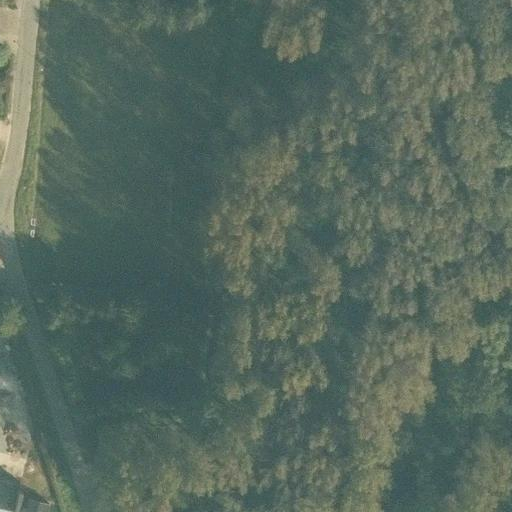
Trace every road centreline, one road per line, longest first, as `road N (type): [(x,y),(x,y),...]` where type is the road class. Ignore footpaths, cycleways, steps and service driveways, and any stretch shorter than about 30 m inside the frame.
road 1 (track): [(344,511),(377,456),(376,404),(391,370),(462,335),(511,336)]
road 2 (residential): [(91,511),(0,262)]
road 3 (unclassified): [(0,224),(18,141),(31,0)]
